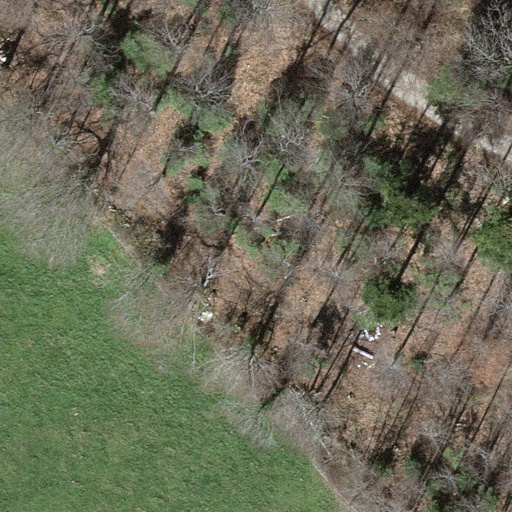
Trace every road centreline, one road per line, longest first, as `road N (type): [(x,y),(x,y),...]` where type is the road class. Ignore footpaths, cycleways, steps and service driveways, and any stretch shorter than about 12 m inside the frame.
road 1 (track): [(265,0),(347,90),(511,186)]
road 2 (track): [(511,430),(364,479)]
